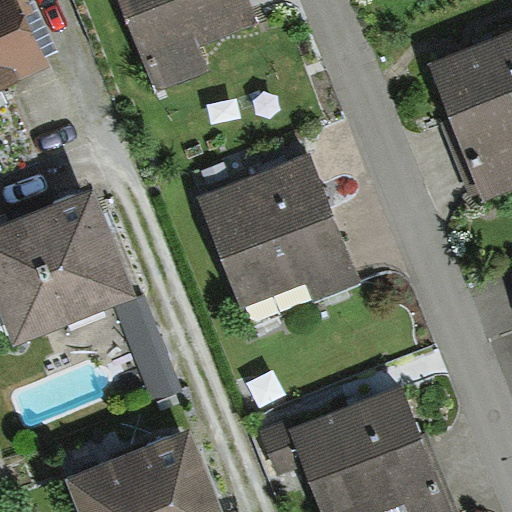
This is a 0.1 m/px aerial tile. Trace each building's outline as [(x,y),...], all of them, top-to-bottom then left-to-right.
[(0,0),(0,86),(50,62),(20,0),(0,0)] [(253,0),(121,0),(165,102),(215,82),(203,49),(264,24),(253,0)] [(511,30),(432,62),(482,204),(511,193),(511,30)] [(364,283),(314,152),(200,197),(252,329),(325,303),(323,298),(364,283)] [(0,313),(11,343),(137,294),(98,184),(0,219),(0,313)] [(147,299),(118,309),(149,385),(174,379),(147,299)] [(464,511),(405,384),(295,426),(292,421),(262,432),(279,476),(310,463),(329,511),(464,511)] [(227,511),(190,424),(67,474),(83,511),(227,511)]
